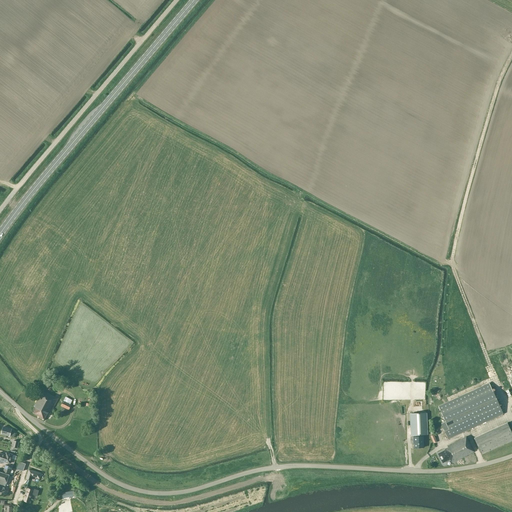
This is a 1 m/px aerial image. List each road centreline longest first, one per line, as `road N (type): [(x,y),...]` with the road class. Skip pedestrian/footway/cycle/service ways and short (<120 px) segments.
road 1 (unclassified): [(0,391),(109,478),(154,493),(273,467),(433,471),(511,456)]
road 2 (primary): [(0,233),(194,0)]
road 3 (unclassified): [(0,210),(176,0)]
